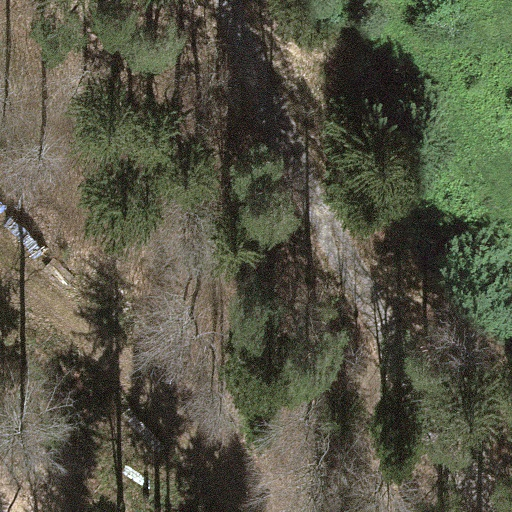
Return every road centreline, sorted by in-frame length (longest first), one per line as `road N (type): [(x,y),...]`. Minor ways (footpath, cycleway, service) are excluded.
road 1 (track): [(209,0),(330,279),(484,478),(511,498)]
road 2 (track): [(280,511),(0,246)]
